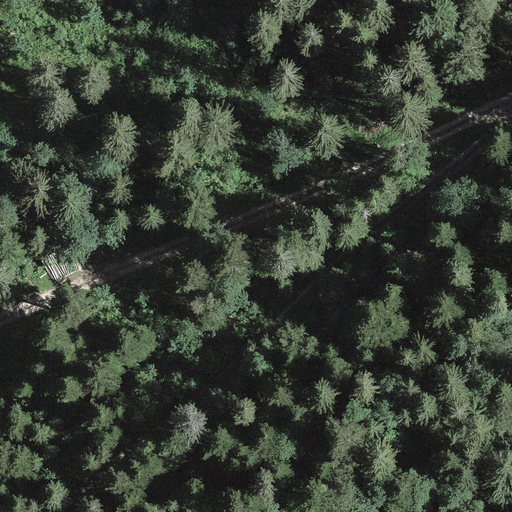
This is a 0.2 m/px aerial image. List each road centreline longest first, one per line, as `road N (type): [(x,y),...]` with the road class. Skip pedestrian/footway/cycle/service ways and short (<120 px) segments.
road 1 (track): [(489,114),(347,265),(89,511)]
road 2 (track): [(511,102),(373,169),(0,313)]
